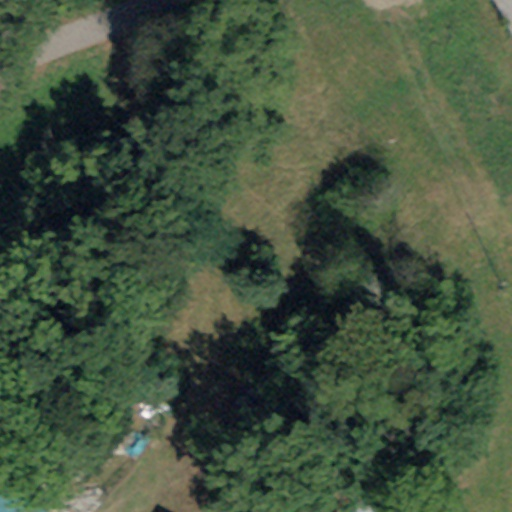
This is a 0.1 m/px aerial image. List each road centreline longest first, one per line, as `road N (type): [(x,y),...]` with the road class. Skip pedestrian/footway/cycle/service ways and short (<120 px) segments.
road 1 (track): [(206,312),(199,394),(154,475),(119,511)]
road 2 (residential): [(0,67),(166,0)]
